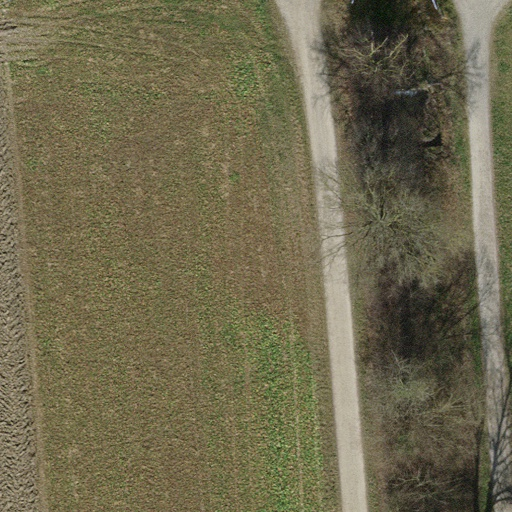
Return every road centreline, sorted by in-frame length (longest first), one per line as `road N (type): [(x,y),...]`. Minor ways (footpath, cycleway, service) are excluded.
road 1 (track): [(362,511),(324,0)]
road 2 (track): [(511,486),(465,0)]
